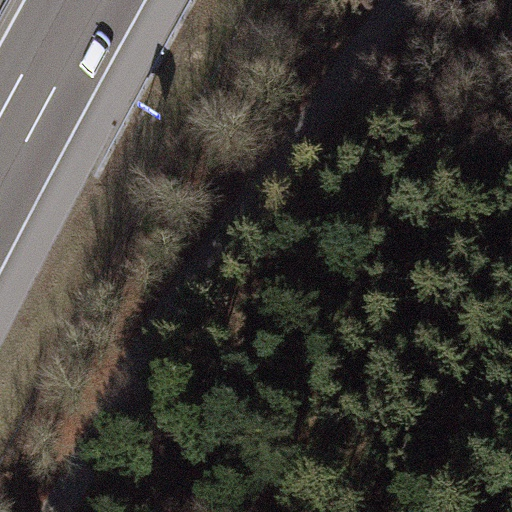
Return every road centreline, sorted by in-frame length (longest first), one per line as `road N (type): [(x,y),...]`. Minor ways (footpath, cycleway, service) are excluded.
road 1 (track): [(400,0),(163,329),(59,511)]
road 2 (motorway): [(0,162),(87,0)]
